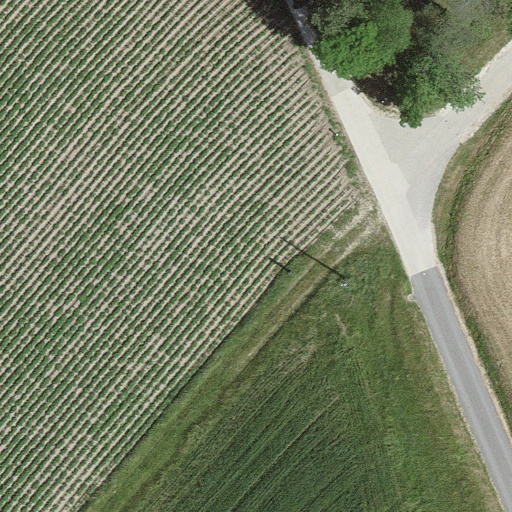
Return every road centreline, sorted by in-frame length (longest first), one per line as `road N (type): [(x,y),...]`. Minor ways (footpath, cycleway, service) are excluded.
road 1 (track): [(511,459),(308,0)]
road 2 (track): [(392,180),(511,59)]
